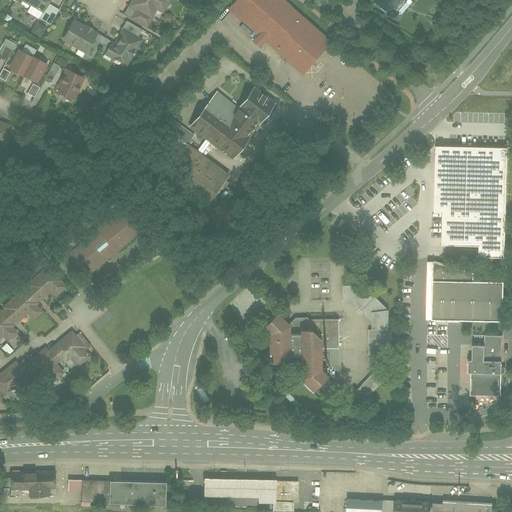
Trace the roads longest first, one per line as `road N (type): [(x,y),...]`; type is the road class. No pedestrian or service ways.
road 1 (tertiary): [(471,456),(169,444)]
road 2 (residential): [(178,348),(223,287),(367,172)]
road 3 (residential): [(367,172),(281,105),(240,165)]
road 4 (tertiary): [(169,444),(0,447)]
road 5 (residential): [(117,369),(73,311),(0,361)]
road 6 (residential): [(437,109),(348,13)]
road 7 (residential): [(0,417),(68,404),(117,369)]
